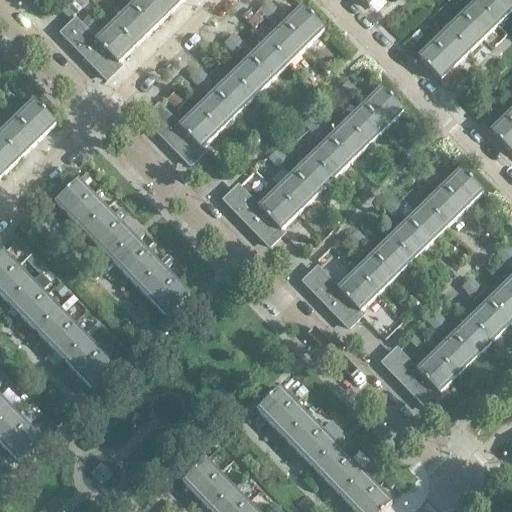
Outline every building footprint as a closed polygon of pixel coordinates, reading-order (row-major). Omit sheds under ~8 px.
[(170,16),(154,0),(141,0),(131,10),(153,33),(170,16)] [(186,0),(154,0),(170,16),(186,0)] [(377,0),(358,0),(368,10),(377,0)] [(511,14),(511,13),(498,0),(481,0),(476,5),(498,28),(511,14)] [(511,0),(498,0),(511,13),(511,0)] [(265,18),(274,9),(268,2),(259,12),(265,18)] [(498,28),(476,5),(461,19),(484,42),(498,28)] [(271,24),(280,15),(274,9),(265,18),(271,24)] [(153,33),(131,10),(113,27),(135,50),(153,33)] [(324,34),(313,22),(311,19),(310,19),(302,11),(284,28),(306,51),(324,34)] [(484,42),(461,19),(447,33),(469,56),(484,42)] [(118,68),(95,44),(75,24),(62,36),(107,82),(120,70),(118,68)] [(135,50),(113,27),(96,44),(95,44),(118,68),(118,67),(135,50)] [(306,51),(284,28),(267,45),(289,68),(306,51)] [(469,56),(447,33),(433,47),(455,70),(469,56)] [(230,52),(240,43),(233,36),(224,46),(230,52)] [(236,58),(246,49),(240,43),(230,52),(236,58)] [(289,68),(267,45),(249,62),(272,84),(289,68)] [(455,70),(433,47),(418,61),(427,70),(426,70),(429,73),(440,84),(455,70)] [(272,84),(249,62),(232,79),(254,102),(272,84)] [(195,86),(205,76),(199,70),(189,80),(195,86)] [(201,92),(211,83),(205,76),(195,86),(201,92)] [(254,102),(232,79),(214,96),(237,118),(254,102)] [(344,99),(354,90),(348,84),(338,93),(344,99)] [(350,106),(360,96),(354,90),(344,99),(350,106)] [(177,91),(168,102),(178,111),(188,100),(177,91)] [(403,115),(392,103),(393,103),(390,100),(381,92),(363,110),(385,132),(403,115)] [(237,118),(214,96),(197,113),(219,135),(237,118)] [(56,127),(45,116),(45,115),(43,113),(42,113),(34,105),(16,122),(38,145),(56,127)] [(201,153),(179,131),(159,110),(146,122),(190,168),(203,155),(201,153)] [(385,132),(363,110),(346,127),(368,149),(385,132)] [(219,135),(197,113),(179,131),(201,153),(219,135)] [(309,133),(319,124),(313,118),(303,127),(309,133)] [(511,127),(505,121),(490,135),(499,144),(498,144),(501,147),(511,157),(511,127)] [(38,145),(16,122),(0,137),(0,140),(20,162),(38,145)] [(315,139),(325,130),(319,124),(309,133),(315,139)] [(368,149),(346,127),(328,143),(350,166),(368,149)] [(20,162),(0,140),(0,175),(3,179),(20,162)] [(350,166),(328,143),(311,160),(333,183),(350,166)] [(274,167),(284,158),(278,152),(268,161),(274,167)] [(280,173),(290,164),(284,158),(274,167),(280,173)] [(333,183),(311,160),(293,177),(315,200),(333,183)] [(423,181),(433,171),(427,165),(417,174),(423,181)] [(429,187),(439,177),(433,171),(423,181),(429,187)] [(482,196),(474,187),(471,185),(472,184),(469,181),(469,182),(460,173),(442,191),(464,213),(482,196)] [(315,200),(293,177),(276,194),(298,217),(315,200)] [(69,220),(91,199),(77,184),(69,192),(66,194),(66,195),(55,206),(69,220)] [(280,234),(258,212),(238,191),(225,204),(269,249),(282,237),(280,234)] [(464,213),(442,191),(425,208),(447,230),(464,213)] [(298,217),(276,194),(258,212),(280,234),(298,217)] [(83,235),(105,213),(91,199),(69,220),(83,235)] [(388,214),(398,205),(392,199),(382,208),(388,214)] [(395,221),(404,211),(398,205),(388,214),(395,221)] [(447,230),(425,208),(407,225),(430,247),(447,230)] [(97,249),(119,227),(105,213),(83,235),(97,249)] [(430,247),(407,225),(390,242),(412,264),(430,247)] [(111,263),(133,242),(119,227),(97,249),(111,263)] [(353,249),(363,239),(357,233),(347,242),(353,249)] [(359,255),(369,245),(363,239),(353,249),(359,255)] [(125,277),(147,256),(133,242),(111,263),(125,277)] [(412,264),(390,242),(372,259),(395,281),(412,264)] [(503,262),(511,253),(511,252),(506,247),(497,256),(503,262)] [(509,268),(511,265),(511,253),(503,262),(509,268)] [(0,288),(18,271),(3,256),(0,259),(0,288)] [(139,292),(161,270),(147,256),(125,277),(139,292)] [(395,281),(372,259),(355,276),(377,298),(395,281)] [(152,306),(175,284),(161,270),(139,292),(152,306)] [(0,297),(9,307),(32,285),(18,271),(0,288),(0,297)] [(362,318),(359,316),(337,293),(317,272),(304,285),(349,331),(362,318)] [(377,298),(355,276),(337,293),(359,316),(377,298)] [(468,296),(477,287),(471,280),(462,290),(468,296)] [(181,307),(189,299),(175,284),(152,306),(167,321),(178,310),(181,308),(181,307)] [(23,321),(45,300),(32,285),(9,307),(23,321)] [(474,302),(483,293),(477,287),(468,296),(474,302)] [(511,325),(511,297),(504,289),(487,306),(509,329),(511,325)] [(37,336),(59,314),(45,300),(23,321),(37,336)] [(509,329),(487,306),(470,323),(491,346),(509,329)] [(50,350),(73,328),(59,314),(37,336),(50,350)] [(433,330),(442,321),(436,315),(427,324),(433,330)] [(438,336),(448,327),(442,321),(433,330),(438,336)] [(491,346),(470,323),(452,340),(474,363),(491,346)] [(64,364),(87,342),(73,328),(50,350),(64,364)] [(474,363),(452,340),(435,357),(457,380),(474,363)] [(78,378),(101,356),(87,342),(64,364),(78,378)] [(439,397),(457,380),(435,357),(417,375),(396,354),(383,366),(428,412),(441,400),(439,397)] [(107,379),(115,371),(101,356),(78,378),(93,393),(104,382),(107,380),(107,379)] [(271,428),(294,406),(279,391),(271,400),(270,399),(268,402),(257,414),(271,428)] [(0,426),(13,415),(0,401),(0,426)] [(285,443),(308,420),(294,406),(271,428),(285,443)] [(0,446),(4,451),(27,429),(13,415),(0,426),(0,446)] [(299,457),(321,435),(308,420),(285,443),(299,457)] [(33,452),(41,443),(27,429),(4,451),(18,465),(30,454),(30,455),(33,452)] [(313,471),(335,449),(321,435),(299,457),(313,471)] [(326,485),(349,463),(335,449),(313,471),(326,485)] [(340,499),(363,477),(349,463),(326,485),(340,499)] [(197,500),(220,479),(205,464),(197,472),(196,471),(194,474),(194,475),(183,486),(197,500)] [(352,511),(355,511),(377,492),(363,477),(340,499),(352,511)] [(208,511),(213,511),(233,493),(220,479),(197,500),(208,511)] [(385,511),(391,506),(377,492),(355,511),(385,511)] [(241,511),(247,507),(233,493),(213,511),(241,511)]
